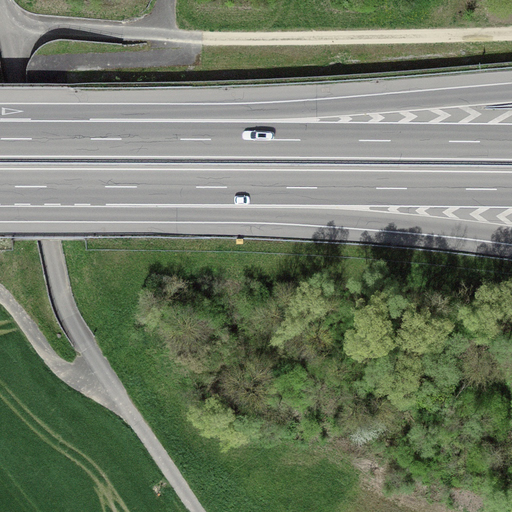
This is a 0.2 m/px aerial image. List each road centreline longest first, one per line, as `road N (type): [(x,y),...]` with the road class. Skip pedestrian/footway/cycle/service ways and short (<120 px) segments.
road 1 (motorway): [(511,91),(0,138)]
road 2 (motorway): [(511,141),(0,138)]
road 3 (track): [(511,29),(236,40),(3,21)]
road 4 (motorway): [(72,186),(511,237)]
road 5 (motorway): [(72,186),(511,190)]
road 6 (track): [(3,21),(58,299),(111,391)]
road 7 (track): [(111,391),(77,380),(0,296)]
road 8 (track): [(111,391),(193,511)]
